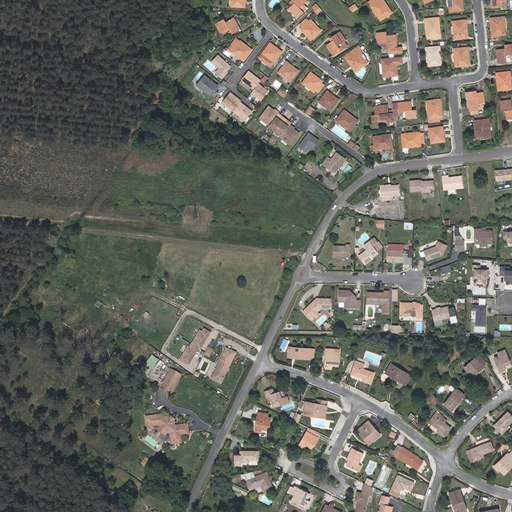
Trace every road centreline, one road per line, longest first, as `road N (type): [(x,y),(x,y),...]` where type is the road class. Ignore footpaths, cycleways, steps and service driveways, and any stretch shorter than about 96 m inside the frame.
road 1 (track): [(307,259),(0,222)]
road 2 (residential): [(274,29),(362,91),(417,85)]
road 3 (residential): [(186,511),(258,365)]
road 4 (residential): [(300,275),(331,213),(370,176)]
